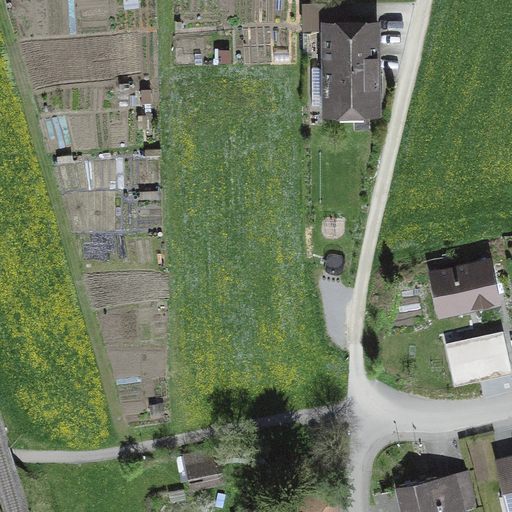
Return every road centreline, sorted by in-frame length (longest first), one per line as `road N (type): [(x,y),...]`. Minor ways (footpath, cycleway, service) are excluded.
road 1 (unclassified): [(424,0),(366,257),(356,327),(358,402)]
road 2 (track): [(0,458),(106,456),(358,402)]
road 3 (residential): [(358,402),(429,414),(511,405)]
